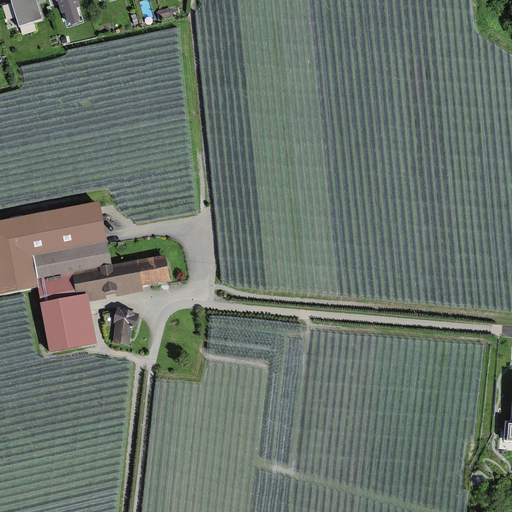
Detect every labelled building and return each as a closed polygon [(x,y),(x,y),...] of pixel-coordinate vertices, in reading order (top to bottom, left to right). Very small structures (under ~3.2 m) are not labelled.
[(42,20),(35,0),(17,0),(0,5),(8,30),(42,20)] [(50,0),(54,10),(75,2),(74,0),(50,0)] [(122,2),(121,0),(86,0),(91,12),(122,2)] [(103,204),(0,223),(0,292),(1,296),(40,289),(53,355),(103,346),(95,303),(148,294),(147,288),(175,282),(170,258),(115,268),(103,204)] [(144,316),(123,312),(117,341),(138,345),(144,316)]
